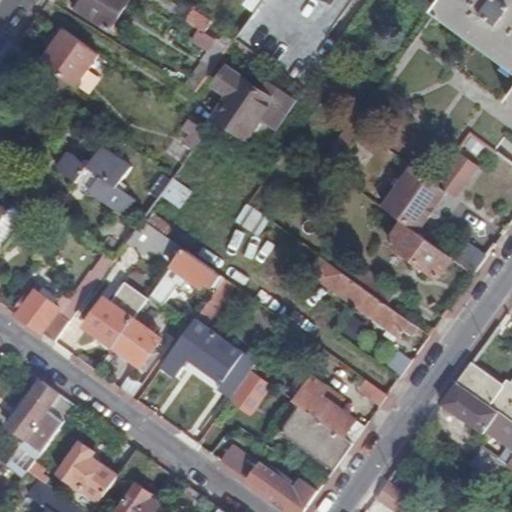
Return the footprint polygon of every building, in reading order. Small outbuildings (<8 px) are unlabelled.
[(84,0),(78,10),(111,32),(130,0),(84,0)] [(163,7),(180,18),(184,11),(167,0),(163,7)] [(256,11),(259,0),(246,0),(244,6),(256,11)] [(511,67),(511,0),(447,0),(437,14),(511,67)] [(101,55),(62,27),(52,41),(56,45),(43,64),(78,88),(101,55)] [(35,79),(9,59),(0,70),(0,72),(26,91),(35,79)] [(278,126),(296,99),(274,83),(267,93),(229,67),(218,83),(233,94),(217,116),(248,139),(263,116),(278,126)] [(171,107),(114,69),(96,99),(152,137),(171,107)] [(374,119),(365,113),(355,126),(363,132),(364,133),(374,119)] [(209,130),(190,118),(184,126),(203,138),(209,130)] [(363,132),(355,126),(353,125),(325,167),(335,175),(363,132)] [(120,188),(135,168),(105,147),(95,162),(92,161),(87,161),(86,164),(71,153),(59,169),(81,185),(82,182),(90,187),(89,193),(92,197),(95,198),(99,198),(121,213),(132,197),(120,188)] [(165,152),(156,165),(174,178),(183,165),(165,152)] [(449,194),(437,185),(414,169),(385,211),(400,221),(420,235),(449,194)] [(194,193),(176,180),(164,196),(182,209),(194,193)] [(3,220),(0,223),(0,259),(29,218),(13,206),(3,220)] [(259,238),(272,221),(250,206),(238,223),(259,238)] [(151,213),(146,221),(168,237),(173,230),(151,213)] [(146,221),(130,243),(143,253),(147,247),(175,266),(186,250),(168,237),(146,221)] [(441,280),(455,261),(420,235),(400,221),(396,228),(400,232),(391,244),(441,280)] [(200,240),(181,226),(172,238),(192,252),(200,240)] [(460,260),(477,271),(488,253),(471,242),(460,260)] [(186,250),(175,266),(152,298),(166,307),(181,287),(184,289),(192,278),(205,288),(208,283),(216,288),(223,277),(186,250)] [(414,331),(417,326),(401,314),(361,286),(325,259),(322,264),(327,268),(320,279),(400,338),(408,327),(414,331)] [(361,286),(401,314),(409,302),(369,274),(361,286)] [(19,296),(10,308),(30,323),(57,343),(66,331),(98,286),(87,277),(62,313),(61,312),(62,310),(37,292),(29,304),(25,301),(19,296)] [(227,280),(198,320),(208,327),(237,287),(227,280)] [(34,289),(25,301),(29,304),(37,292),(34,289)] [(88,328),(117,348),(137,320),(109,299),(102,308),(93,322),(88,328)] [(88,318),(93,322),(102,308),(97,305),(88,318)] [(137,320),(117,348),(144,367),(164,339),(155,333),(159,328),(154,325),(151,330),(137,320)] [(198,320),(166,364),(179,372),(194,351),(200,351),(211,359),(206,369),(216,376),(217,373),(226,380),(222,386),(237,395),(253,371),(233,357),(239,348),(208,327),(198,320)] [(66,331),(57,343),(74,355),(83,343),(66,331)] [(403,377),(414,362),(401,353),(390,368),(403,377)] [(505,387),(474,364),(459,385),(511,422),(511,383),(510,382),(505,387)] [(237,395),(233,399),(252,412),(271,384),(253,371),(237,395)] [(316,379),(298,404),(303,407),(355,445),(366,429),(339,409),(345,400),(316,379)] [(382,406),(390,396),(368,380),(361,391),(382,406)] [(45,452),(67,424),(50,411),(61,395),(52,388),(44,382),(11,427),(45,452)] [(511,422),(459,385),(444,406),(485,435),(487,432),(511,449),(511,422)] [(284,433),(336,471),(341,464),(355,445),(303,407),(284,433)] [(103,503),(120,478),(94,460),(97,455),(82,445),(62,474),(103,503)] [(234,445),(222,461),(294,511),(306,511),(312,505),(321,492),(305,481),(298,491),(291,486),(294,483),(289,479),(286,483),(234,445)] [(506,470),(508,468),(483,450),(471,468),(496,485),(506,470)] [(141,481),(154,461),(140,451),(126,471),(141,481)] [(0,511),(1,511),(26,478),(0,459),(0,511)] [(43,481),(48,485),(51,479),(45,474),(48,471),(37,463),(30,472),(43,481)] [(421,511),(430,499),(396,474),(377,499),(394,511),(421,511)] [(86,511),(48,485),(43,481),(32,496),(53,511),(51,511),(86,511)] [(169,511),(153,500),(156,496),(140,485),(121,511),(169,511)] [(195,511),(205,498),(189,486),(171,511),(195,511)]
